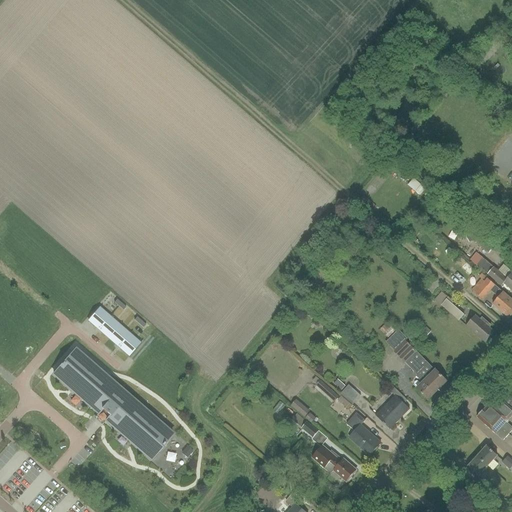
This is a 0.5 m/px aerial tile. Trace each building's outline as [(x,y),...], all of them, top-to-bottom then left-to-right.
[(477,266),(483,259),(476,253),(470,260),(477,266)] [(477,266),(501,286),(504,284),(511,290),(511,274),(508,279),(484,258),(483,259),(477,266)] [(482,279),(472,291),(482,299),(490,291),(498,298),(493,304),(509,318),(511,314),(511,300),(481,274),(479,277),(482,279)] [(433,301),(459,322),(464,315),(451,305),(454,302),(441,292),(433,301)] [(99,330),(110,317),(100,308),(88,321),(95,327),(99,330)] [(486,342),(495,332),(488,326),(490,324),(482,318),(481,320),(476,316),(467,326),(486,342)] [(109,339),(120,326),(110,317),(99,330),(102,333),(109,339)] [(396,332),(388,323),(381,329),(389,338),(396,332)] [(431,332),(422,323),(417,328),(427,337),(431,332)] [(119,348),(130,334),(120,326),(109,339),(115,345),(119,348)] [(396,333),(386,343),(394,351),(393,352),(405,363),(424,382),(417,389),(428,400),(446,380),(435,370),(434,370),(415,352),(396,333)] [(129,357),(140,343),(130,334),(119,348),(122,351),(129,357)] [(106,421),(151,460),(173,435),(76,350),(53,375),(97,413),(99,414),(102,410),(110,417),(106,421)] [(341,391),(346,385),(337,378),(333,383),(341,391)] [(338,397),(320,381),(316,386),(334,402),(338,397)] [(360,395),(348,385),(340,394),(352,405),(360,395)] [(395,396),(376,416),(390,430),(410,409),(405,404),(407,401),(394,388),(391,392),(395,396)] [(483,409),(476,418),(502,441),(503,441),(503,440),(511,429),(511,428),(506,423),(511,416),(511,411),(495,396),(488,404),(489,404),(484,410),(483,409)] [(310,411),(296,400),(291,406),(305,418),(310,411)] [(279,414),(286,406),(281,401),(274,409),(279,414)] [(316,418),(310,413),(305,419),(312,424),(316,418)] [(369,456),(381,443),(361,425),(365,421),(356,413),(346,424),(354,431),(349,438),(369,456)] [(319,432),(307,422),(302,429),(313,438),(319,432)] [(323,446),(312,458),(331,474),(333,471),(346,482),(356,470),(332,450),(330,452),(323,446)] [(487,447),(478,457),(488,466),(497,456),(487,447)] [(478,457),(469,467),(479,476),(488,466),(478,457)] [(510,470),(511,467),(511,461),(507,457),(502,463),(510,470)] [(494,485),(488,492),(492,495),(498,488),(494,485)] [(305,511),(297,505),(301,501),(292,493),(285,501),(294,509),(291,511),(305,511)]
